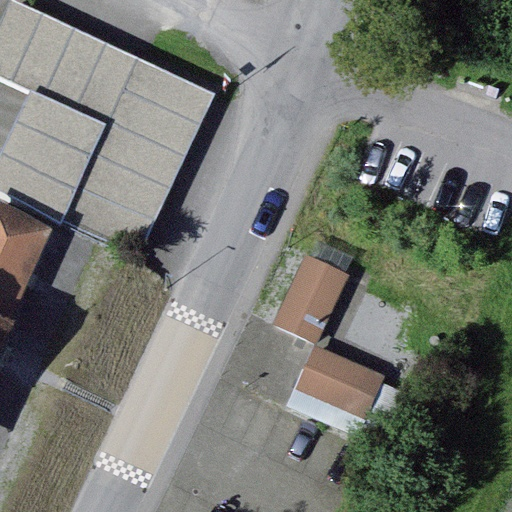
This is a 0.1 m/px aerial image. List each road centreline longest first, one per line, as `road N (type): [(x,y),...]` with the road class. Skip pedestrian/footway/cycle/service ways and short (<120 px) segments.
road 1 (secondary): [(107,511),(198,324),(333,0)]
road 2 (track): [(511,145),(185,0)]
